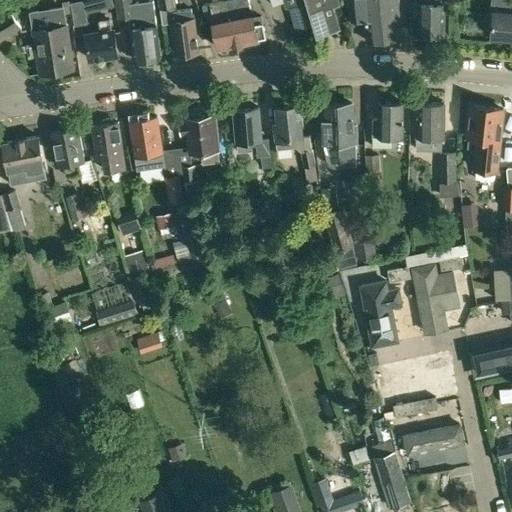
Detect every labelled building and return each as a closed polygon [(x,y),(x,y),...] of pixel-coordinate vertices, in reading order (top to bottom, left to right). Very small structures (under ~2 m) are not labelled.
[(111,0),(96,0),(99,11),(113,7),(111,0)] [(130,0),(115,0),(118,19),(132,17),(130,0)] [(172,0),(157,0),(159,9),(174,6),(172,0)] [(233,46),(238,45),(228,0),(227,0),(209,4),(212,16),(211,16),(218,49),(233,46)] [(261,15),(252,17),(250,8),(248,0),(228,0),(238,45),(242,44),(257,41),(257,39),(266,37),(261,15)] [(283,0),(284,1),(287,0),(295,28),(313,23),(316,35),(338,28),(331,6),(334,5),(332,0),(283,0)] [(379,0),(362,0),(367,42),(384,40),(379,0)] [(396,0),(379,0),(384,40),(401,38),(396,0)] [(443,0),(415,0),(415,3),(414,3),(414,15),(417,16),(417,34),(427,34),(430,37),(430,38),(439,38),(439,37),(442,35),(443,35),(444,3),(443,0)] [(82,1),(70,3),(73,23),(85,21),(82,1)] [(62,7),(30,12),(39,74),(73,68),(66,24),(65,24),(62,7)] [(190,9),(169,12),(170,22),(169,23),(174,55),(198,52),(194,19),(192,19),(190,9)] [(511,12),(493,11),(491,36),(511,38),(511,12)] [(0,40),(20,28),(11,15),(9,12),(0,17),(0,40)] [(153,15),(127,18),(129,29),(133,61),(160,57),(155,25),(154,25),(153,15)] [(100,32),(85,35),(89,60),(117,55),(113,30),(110,30),(109,19),(98,21),(100,32)] [(403,103),(378,103),(378,119),(372,119),(372,147),(392,147),(391,137),(403,137),(403,103)] [(444,103),(419,103),(418,119),(416,119),(416,137),(422,137),(422,147),(432,147),(432,137),(440,138),(443,137),(444,103)] [(340,167),(337,104),(324,105),(325,125),(322,125),(323,144),(324,144),(324,154),(326,159),(327,163),(329,164),(331,166),(334,167),(340,167)] [(356,166),(356,152),(355,142),(356,142),(355,124),(352,125),(351,104),(337,104),(340,167),(356,166)] [(317,180),(314,165),(315,165),(309,136),(303,136),(299,105),(275,108),(277,123),(273,124),(275,141),(277,149),(296,147),(301,152),(304,168),(305,167),(308,182),(317,180)] [(469,159),(475,162),(475,169),(475,178),(492,180),(494,171),(495,171),(502,109),(471,106),(468,137),(478,138),(477,150),(469,152),(469,159)] [(236,141),(236,142),(256,140),(257,145),(258,156),(260,156),(270,155),(268,139),(261,139),(259,107),(234,110),(235,123),(231,127),(232,138),(236,141)] [(190,114),(188,118),(186,118),(187,121),(180,122),(182,135),(189,134),(191,152),(201,151),(203,163),(218,161),(216,149),(219,149),(214,115),(202,116),(199,113),(190,114)] [(157,116),(128,121),(134,157),(135,156),(137,170),(164,166),(161,152),(162,152),(157,116)] [(117,122),(91,127),(97,159),(103,158),(105,171),(125,167),(123,155),(117,122)] [(62,126),(59,132),(51,134),(58,166),(65,165),(67,176),(72,175),(72,176),(80,174),(78,162),(85,161),(78,128),(74,129),(71,125),(62,126)] [(38,136),(2,143),(7,171),(8,171),(10,180),(29,176),(30,180),(44,177),(43,169),(44,169),(38,136)] [(251,146),(257,145),(256,140),(236,142),(237,152),(252,151),(251,146)] [(454,154),(440,154),(440,182),(453,182),(454,154)] [(377,155),(365,156),(365,180),(378,179),(377,155)] [(194,166),(191,166),(187,166),(183,167),(183,171),(184,181),(196,180),(194,166)] [(177,175),(164,177),(168,202),(181,200),(177,175)] [(511,225),(511,186),(502,187),(501,209),(504,209),(504,227),(511,228),(511,225)] [(15,191),(3,194),(8,210),(19,206),(15,191)] [(78,194),(66,197),(73,220),(85,217),(78,194)] [(246,229),(284,223),(280,203),(268,205),(267,200),(255,202),(256,209),(243,211),(246,229)] [(357,264),(352,244),(353,244),(342,202),(322,208),(339,268),(357,264)] [(171,212),(156,215),(159,228),(174,225),(171,212)] [(117,218),(121,233),(139,227),(134,213),(117,218)] [(476,225),(475,218),(464,219),(465,227),(476,225)] [(195,238),(181,241),(185,258),(199,255),(195,238)] [(370,240),(354,243),(357,260),(373,257),(370,240)] [(123,256),(129,277),(139,307),(154,302),(143,273),(149,271),(143,250),(123,256)] [(206,255),(192,259),(196,271),(210,266),(206,255)] [(338,269),(333,255),(312,262),(314,270),(325,267),(326,271),(333,269),(333,271),(338,269)] [(439,260),(441,271),(452,269),(452,270),(462,268),(459,256),(439,260)] [(408,266),(387,270),(389,282),(410,278),(408,266)] [(454,307),(448,272),(410,279),(419,333),(442,329),(439,310),(454,307)] [(326,294),(342,289),(336,274),(321,279),(326,294)] [(389,343),(380,284),(350,288),(359,347),(389,343)] [(279,301),(289,329),(307,322),(297,295),(279,301)] [(133,298),(96,310),(100,324),(137,312),(133,298)] [(511,299),(508,300),(507,300),(502,301),(504,313),(509,312),(510,318),(511,323),(511,299)] [(157,331),(147,334),(152,349),(161,346),(157,331)] [(468,372),(511,365),(511,337),(464,344),(468,372)] [(375,392),(439,378),(434,357),(370,372),(375,392)] [(416,413),(437,409),(436,403),(435,397),(414,401),(416,413)] [(416,413),(413,401),(392,405),(394,411),(395,417),(416,413)] [(384,416),(372,419),(375,430),(387,427),(384,416)] [(393,440),(397,459),(445,449),(455,447),(456,447),(452,428),(393,440)] [(187,456),(183,443),(167,448),(172,461),(187,456)] [(394,452),(374,458),(390,508),(409,502),(394,452)] [(301,511),(292,484),(270,491),(276,511),(301,511)] [(361,490),(349,493),(354,507),(365,503),(361,490)] [(167,511),(160,492),(139,499),(143,511),(167,511)] [(323,511),(337,511),(339,511),(334,498),(320,503),(323,511)]
